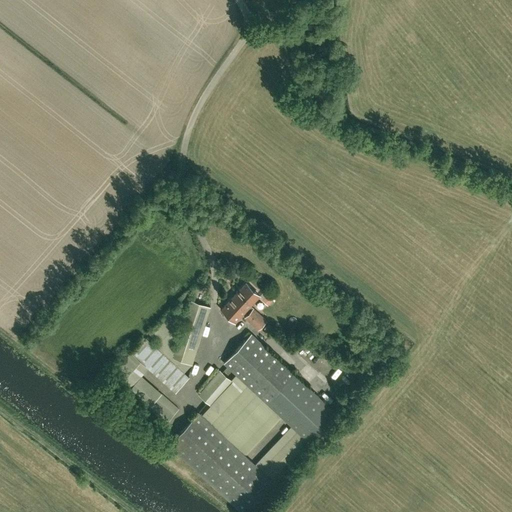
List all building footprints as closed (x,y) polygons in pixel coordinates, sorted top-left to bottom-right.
[(258,329),(267,319),(251,305),(260,295),(246,282),(221,309),(236,322),(245,312),(247,314),(245,317),(258,329)] [(264,299),(270,305),(277,299),(271,293),(264,299)] [(192,364),(210,306),(191,300),(173,358),(192,364)] [(209,342),(212,332),(207,330),(204,340),(209,342)] [(255,511),(278,488),(244,456),(282,416),(312,444),(339,415),(251,333),(224,362),(257,394),(220,433),(198,412),(167,444),(238,511),(255,511)] [(161,393),(160,394),(141,377),(148,369),(175,393),(189,377),(144,338),(107,379),(162,427),(179,409),(161,393)] [(303,353),(317,362),(322,354),(308,346),(303,353)] [(290,359),(287,362),(297,368),(299,365),(290,359)] [(350,380),(354,373),(350,370),(352,367),(340,359),(334,368),(350,380)] [(317,384),(320,389),(336,378),(329,368),(319,375),(323,380),(317,384)] [(199,395),(213,407),(234,382),(219,370),(199,395)] [(313,385),(316,381),(309,374),(305,378),(313,385)] [(340,396),(332,404),(340,412),(348,405),(340,396)]
